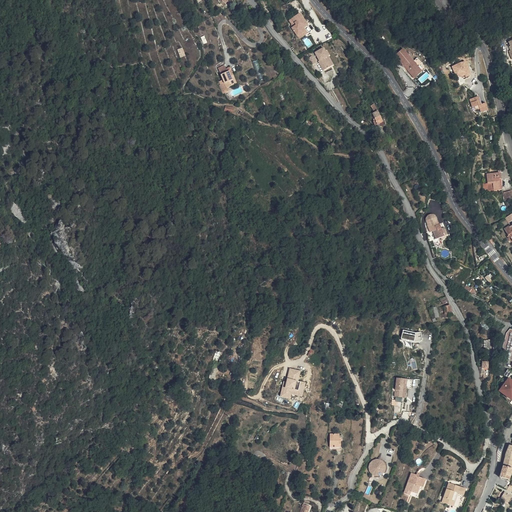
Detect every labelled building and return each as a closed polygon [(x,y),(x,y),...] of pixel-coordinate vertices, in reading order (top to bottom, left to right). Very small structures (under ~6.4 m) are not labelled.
[(306,28),(299,18),(291,23),(295,29),(291,32),(296,41),(303,36),(300,31),(306,28)] [(307,31),(306,28),(300,31),(303,36),(296,41),(298,44),(307,38),(304,33),(307,31)] [(414,60),(404,48),(396,54),(415,77),(423,70),(414,60)] [(184,60),(181,53),(176,55),(179,62),(184,60)] [(322,54),(314,58),(318,66),(317,67),(321,76),(331,72),(322,54)] [(414,60),(423,70),(426,68),(418,57),(414,60)] [(471,74),(466,61),(453,66),(457,77),(461,75),(462,76),(466,74),(466,76),(471,74)] [(314,69),(311,62),(306,64),(309,71),(314,69)] [(231,83),(230,78),(228,79),(222,80),(225,89),(226,94),(237,91),(234,82),(231,83)] [(482,103),(479,96),(471,99),(473,106),(479,104),(482,103)] [(482,103),(479,104),(482,112),(489,109),(487,102),(482,103)] [(375,115),(370,108),(367,109),(371,116),(367,119),(371,126),(371,127),(372,130),(380,125),(375,115)] [(502,177),(501,172),(487,174),(488,183),(493,182),(494,189),(502,188),(501,177),(502,177)] [(438,238),(443,236),(442,232),(439,223),(436,214),(435,214),(434,213),(432,213),(430,214),(429,215),(428,216),(428,217),(429,220),(431,226),(433,233),(434,236),(435,235),(437,235),(438,238)] [(451,323),(448,313),(442,315),(445,325),(451,323)] [(511,331),(507,331),(503,357),(511,358),(511,331)] [(421,336),(403,334),(400,346),(416,349),(421,336)] [(219,369),(212,367),(207,384),(215,386),(219,369)] [(283,386),(281,396),(291,399),(292,394),(303,396),(306,382),(299,380),(301,370),(290,368),(286,387),(283,386)] [(506,374),(502,379),(506,382),(496,394),(511,406),(511,376),(510,378),(506,374)] [(413,379),(398,377),(396,396),(406,397),(407,387),(412,387),(413,379)] [(335,447),(340,447),(340,441),(340,434),(331,434),(331,445),(335,445),(335,447)] [(375,463),(373,464),(372,466),(371,469),(372,471),(373,473),(375,475),(377,476),(381,476),(384,474),(385,473),(386,470),(386,468),(385,466),(384,464),(382,462),(380,461),(377,462),(375,463)] [(510,480),(511,471),(511,468),(503,466),(502,473),(500,478),(510,480)] [(417,474),(412,473),(405,493),(410,495),(412,491),(418,493),(420,486),(423,487),(426,479),(419,477),(420,475),(417,474)] [(461,486),(449,482),(443,501),(455,505),(459,492),(461,486)] [(423,487),(420,486),(418,493),(412,491),(410,495),(419,498),(423,487)] [(511,502),(504,498),(500,504),(509,508),(511,502)]
